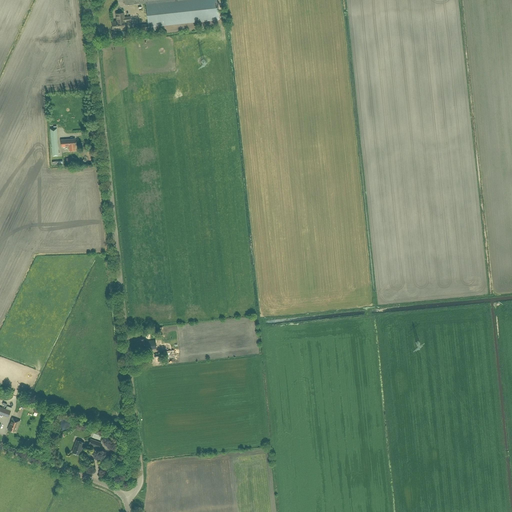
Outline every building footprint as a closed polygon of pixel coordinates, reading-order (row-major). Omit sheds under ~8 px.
[(124,0),(125,5),(146,3),(148,27),(147,27),(148,31),(155,30),(155,26),(219,19),(216,0),(124,0)] [(123,12),(119,13),(116,13),(117,21),(112,21),(112,30),(125,28),(124,21),(130,20),(130,17),(124,17),(123,12)] [(147,31),(147,24),(135,25),(135,32),(147,31)] [(56,129),(50,130),(52,157),(59,157),(56,129)] [(75,138),(61,140),(61,147),(69,146),(69,151),(75,150),(75,145),(75,138)] [(141,350),(144,350),(156,348),(155,340),(145,341),(144,339),(140,340),(141,350)] [(0,413),(8,416),(11,410),(0,406),(0,413)] [(16,433),(20,421),(12,417),(7,430),(16,433)] [(88,444),(99,448),(101,442),(90,439),(88,444)] [(72,452),(79,454),(84,443),(76,440),(72,452)]
